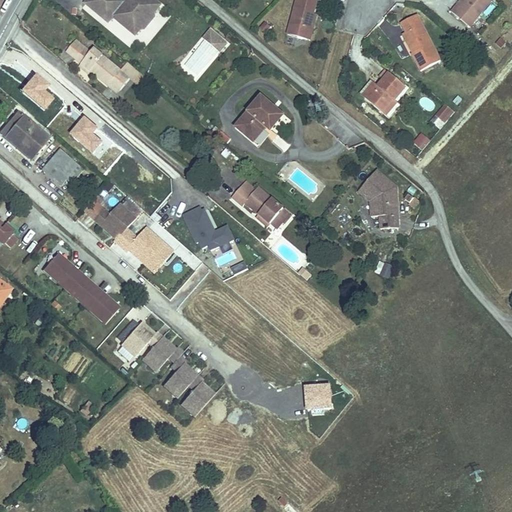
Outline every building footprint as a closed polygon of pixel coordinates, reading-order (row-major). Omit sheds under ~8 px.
[(152,16),(160,6),(153,0),(126,0),(125,2),(122,0),(89,0),(86,4),(108,23),(113,17),(136,35),(143,27),(152,16)] [(307,40),(317,0),(296,0),(288,35),(307,40)] [(470,28),(492,1),(490,0),(465,0),(459,7),(457,6),(451,12),(470,28)] [(310,41),(317,15),(314,15),(307,40),(310,41)] [(145,29),(154,18),(152,16),(143,27),(145,29)] [(441,61),(417,16),(402,24),(416,52),(413,54),(412,54),(421,71),(441,61)] [(265,33),(270,28),(265,23),(260,29),(265,33)] [(221,40),(210,31),(204,40),(214,48),(221,40)] [(416,52),(406,33),(403,35),(413,54),(416,52)] [(506,43),(501,38),(496,44),(501,49),(506,43)] [(220,53),(227,45),(221,40),(214,48),(220,53)] [(75,59),(85,48),(77,41),(68,52),(75,59)] [(120,71),(94,49),(91,53),(85,48),(75,59),(82,64),(93,73),(108,86),(111,82),(121,90),(130,79),(120,71)] [(147,79),(127,63),(120,71),(130,79),(140,88),(147,79)] [(93,73),(82,64),(80,67),(91,76),(93,73)] [(383,81),(389,74),(385,71),(380,77),(383,81)] [(53,99),(44,91),(49,85),(34,73),(18,91),(43,111),(53,99)] [(395,101),(406,88),(389,74),(383,81),(378,87),(376,90),(374,88),(365,99),(384,115),(395,101)] [(365,99),(374,88),(376,90),(378,87),(372,81),(360,95),(365,99)] [(121,90),(111,82),(108,86),(118,94),(121,90)] [(457,105),(462,100),(458,97),(453,102),(457,105)] [(271,131),(283,117),(262,99),(237,128),(254,143),(267,128),(271,131)] [(389,119),(401,106),(395,101),(384,115),(389,119)] [(445,124),(455,113),(446,105),(436,117),(445,124)] [(136,120),(139,115),(134,111),(130,116),(136,120)] [(31,160),(49,139),(19,114),(1,135),(31,160)] [(103,141),(94,134),(99,127),(84,116),(69,135),(93,154),(103,141)] [(445,124),(436,117),(431,123),(440,130),(445,124)] [(231,140),(223,133),(219,137),(227,145),(231,140)] [(422,151),(431,142),(421,134),(413,143),(422,151)] [(226,158),(231,153),(226,149),(222,155),(226,158)] [(84,170),(62,150),(44,172),(60,186),(66,179),(72,184),(84,170)] [(399,229),(397,188),(377,171),(363,188),(377,199),(378,217),(380,217),(381,230),(399,229)] [(256,191),(246,182),(241,188),(252,196),(256,191)] [(108,194),(115,187),(111,183),(104,190),(108,194)] [(83,195),(74,187),(70,192),(79,200),(83,195)] [(292,216),(258,188),(256,191),(252,196),(241,188),(232,198),(243,207),(246,204),(259,215),(271,225),(277,218),(282,223),(284,225),(292,216)] [(377,199),(363,188),(359,192),(371,202),(371,218),(378,217),(377,199)] [(410,204),(414,200),(409,196),(405,201),(410,204)] [(143,211),(128,198),(121,206),(136,219),(143,211)] [(414,210),(420,203),(415,199),(414,200),(410,204),(409,206),(414,210)] [(127,229),(136,219),(121,206),(111,216),(105,211),(96,222),(112,236),(114,233),(119,238),(127,229)] [(228,225),(214,230),(205,206),(184,213),(198,254),(234,241),(228,225)] [(271,225),(259,215),(257,218),(268,228),(271,225)] [(277,230),(282,223),(277,218),(271,225),(277,230)] [(15,231),(6,223),(4,226),(13,233),(15,231)] [(0,242),(3,245),(4,243),(10,249),(17,240),(11,235),(13,233),(4,226),(0,230),(0,242)] [(151,265),(167,247),(147,229),(138,239),(127,229),(119,238),(117,240),(115,242),(127,253),(129,251),(131,248),(140,256),(142,254),(144,256),(143,258),(151,265)] [(155,274),(174,253),(167,247),(151,265),(143,258),(140,256),(131,248),(129,251),(155,274)] [(12,276),(24,261),(18,256),(5,270),(12,276)] [(59,284),(72,269),(56,256),(43,271),(59,284)] [(381,275),(386,264),(380,262),(375,273),(381,275)] [(232,268),(235,275),(247,270),(245,263),(232,268)] [(389,279),(394,267),(386,264),(381,275),(389,279)] [(307,280),(312,274),(302,268),(298,275),(307,280)] [(64,289),(77,274),(72,269),(59,284),(64,289)] [(79,302),(92,287),(77,274),(64,289),(79,302)] [(6,297),(11,290),(0,282),(0,301),(4,296),(6,297)] [(85,307),(98,292),(92,287),(79,302),(85,307)] [(90,311),(103,297),(98,292),(85,307),(90,311)] [(105,325),(118,310),(103,297),(90,311),(105,325)] [(60,307),(55,302),(52,306),(57,311),(60,307)] [(155,335),(141,323),(139,326),(152,338),(155,335)] [(159,341),(162,338),(156,333),(155,335),(152,338),(139,326),(121,346),(135,358),(148,344),(153,348),(159,341)] [(175,350),(162,338),(159,341),(173,353),(175,350)] [(100,345),(95,340),(91,343),(96,348),(100,345)] [(180,357),(183,353),(177,348),(175,350),(173,353),(159,341),(153,348),(142,361),(156,373),(168,358),(174,363),(180,357)] [(188,386),(195,379),(182,367),(184,364),(186,362),(180,357),(174,363),(171,367),(176,372),(163,387),(177,399),(188,386)] [(198,376),(184,364),(182,367),(195,379),(198,376)] [(194,418),(212,398),(199,386),(201,383),(203,381),(198,376),(195,379),(188,386),(194,391),(181,405),(194,418)] [(215,395),(201,383),(199,386),(212,398),(215,395)] [(88,414),(93,408),(87,403),(82,409),(88,414)] [(81,427),(75,422),(70,428),(75,433),(81,427)] [(297,511),(288,503),(283,508),(287,511),(297,511)]
